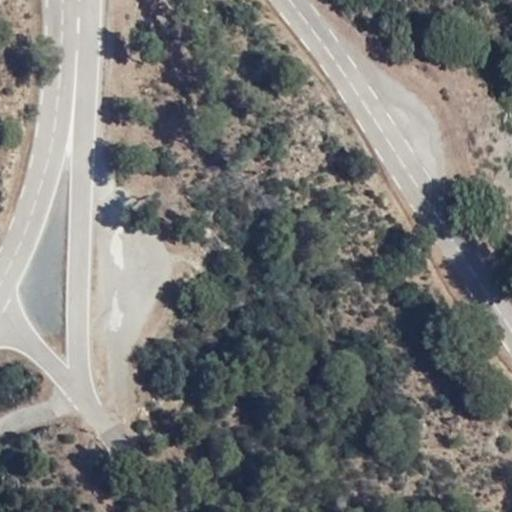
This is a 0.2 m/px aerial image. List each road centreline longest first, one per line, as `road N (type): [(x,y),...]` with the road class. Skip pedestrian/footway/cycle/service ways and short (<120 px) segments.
road 1 (tertiary): [(292,0),(511,331)]
road 2 (unclassified): [(70,99),(81,168),(76,388)]
road 3 (tertiary): [(0,286),(44,186),(70,99)]
road 4 (unclassified): [(76,388),(154,511)]
